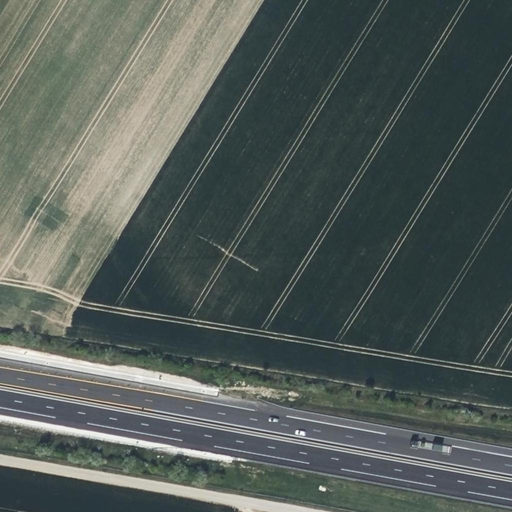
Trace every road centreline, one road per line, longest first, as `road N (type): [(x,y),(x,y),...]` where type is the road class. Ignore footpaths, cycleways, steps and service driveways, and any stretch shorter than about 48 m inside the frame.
road 1 (motorway): [(511,465),(0,373)]
road 2 (motorway): [(0,398),(511,490)]
road 3 (track): [(299,511),(0,457)]
road 4 (track): [(155,317),(117,260),(0,168)]
